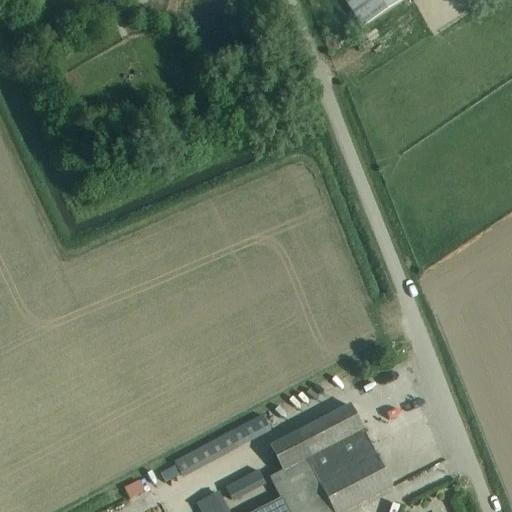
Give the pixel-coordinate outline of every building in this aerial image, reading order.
[(344,0),(363,29),(407,0),(344,0)] [(346,511),(393,488),(351,407),(271,448),(283,472),(269,479),(280,500),(256,511),(346,511)] [(160,475),(165,484),(179,476),(174,467),(160,475)] [(258,471),(224,488),(229,498),(263,481),(258,471)] [(200,511),(224,511),(215,494),(197,504),(200,511)]
